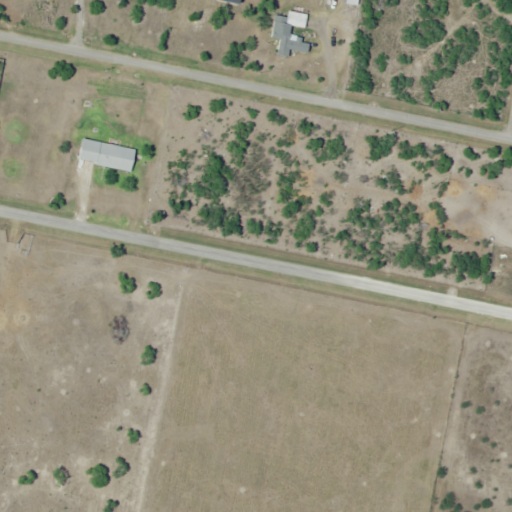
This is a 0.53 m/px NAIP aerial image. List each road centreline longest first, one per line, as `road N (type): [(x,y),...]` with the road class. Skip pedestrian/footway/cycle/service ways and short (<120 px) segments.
road 1 (residential): [(511,314),(0,210)]
road 2 (residential): [(511,138),(0,34)]
